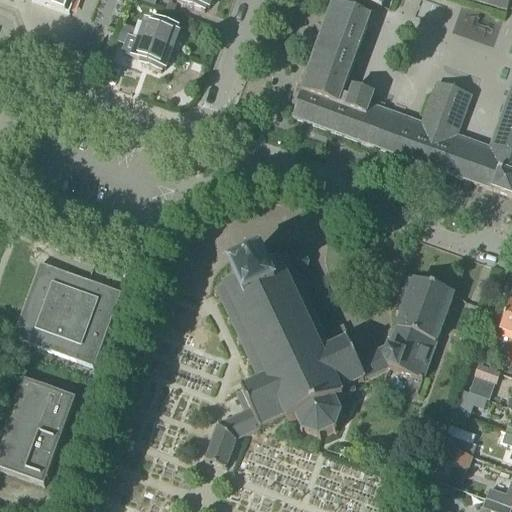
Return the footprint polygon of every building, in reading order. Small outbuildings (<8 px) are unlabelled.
[(19,0),(24,1),(32,4),(69,18),(70,16),(64,13),(67,3),(68,3),(68,0),(19,0)] [(175,0),(178,1),(177,5),(204,15),(206,11),(208,12),(210,7),(213,8),(215,0),(175,0)] [(344,0),(382,11),(385,0),(463,0),(506,13),(510,0),(344,0)] [(422,128),(370,109),(374,98),(346,88),(370,21),(334,8),(305,88),(307,89),(305,95),(302,94),(293,122),(477,188),(479,186),(486,189),(486,191),(511,200),(511,92),(491,151),(457,139),(472,99),(437,87),(422,128)] [(146,25),(139,45),(173,58),(179,43),(176,42),(178,36),(176,35),(177,31),(158,24),(156,28),(146,25)] [(123,28),(120,38),(132,42),(135,32),(123,28)] [(132,42),(120,38),(118,44),(130,48),(132,42)] [(173,58),(139,45),(133,61),(143,65),(141,69),(161,76),(163,72),(165,73),(167,67),(170,68),(173,58)] [(205,464),(205,465),(210,467),(212,460),(224,465),(222,471),(227,473),(227,472),(225,471),(235,444),(286,420),(289,427),(297,423),(302,434),(300,437),(302,439),(305,436),(317,441),(318,441),(318,445),(321,445),(321,441),(333,435),(336,438),(338,435),(335,433),(340,420),(344,420),(343,417),(340,417),(334,406),(355,396),(352,389),(388,372),(421,384),(420,388),(418,388),(416,395),(417,395),(416,398),(417,399),(453,299),(407,282),(406,284),(408,284),(396,316),(403,319),(397,334),(399,336),(397,341),(395,340),(392,349),(362,363),(353,343),(350,344),(343,329),(323,339),(320,334),(324,332),(323,330),(319,332),(311,314),(315,312),(313,309),(309,311),(301,293),(308,290),(301,275),(305,273),(307,266),(304,260),(298,258),(268,272),(263,261),(255,265),(254,262),(256,257),(255,256),(253,262),(252,262),(252,266),(242,271),(239,268),(238,268),(233,266),(233,268),(238,270),(239,272),(232,276),(237,287),(214,297),(215,300),(219,298),(231,323),(227,325),(228,328),(232,326),(240,344),(236,346),(238,348),(241,346),(250,364),(246,366),(247,369),(251,367),(260,386),(237,397),(246,417),(220,430),(207,464),(205,464)] [(15,341),(94,370),(120,298),(87,286),(74,281),(41,269),(40,271),(15,341)] [(500,333),(511,337),(511,306),(510,306),(500,333)] [(479,369),(468,397),(489,404),(499,377),(479,369)] [(0,448),(0,474),(29,484),(44,490),(76,403),(23,384),(0,448)] [(94,404),(106,409),(112,391),(101,387),(94,404)] [(511,429),(505,427),(502,436),(511,439),(511,429)] [(511,439),(502,436),(499,446),(511,450),(511,439)] [(456,440),(453,450),(479,459),(483,449),(456,440)] [(438,477),(448,480),(452,469),(467,474),(472,461),(447,452),(438,477)] [(487,504),(509,511),(511,511),(511,486),(506,499),(489,493),(486,504),(487,504)]
